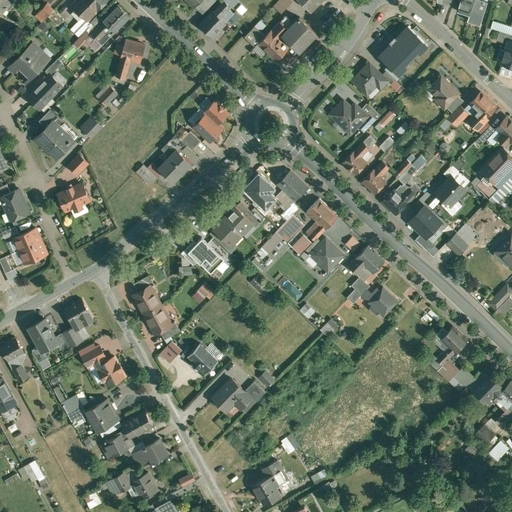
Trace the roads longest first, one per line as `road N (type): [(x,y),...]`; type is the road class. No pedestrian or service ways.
road 1 (secondary): [(288,140),(511,356)]
road 2 (unclassified): [(223,511),(93,270)]
road 3 (secondary): [(144,0),(251,108)]
road 4 (residential): [(399,0),(511,102)]
road 5 (unclassified): [(93,270),(208,178)]
road 6 (residential): [(0,114),(32,171),(55,247)]
road 7 (residential): [(372,0),(329,64),(287,106)]
